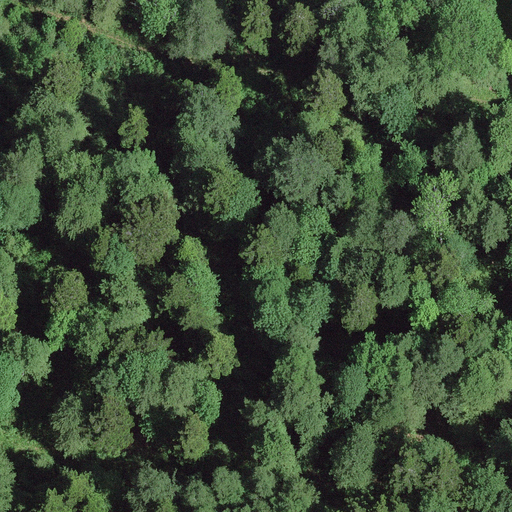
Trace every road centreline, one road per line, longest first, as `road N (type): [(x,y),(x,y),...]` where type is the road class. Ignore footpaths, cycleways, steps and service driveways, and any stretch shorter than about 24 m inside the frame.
road 1 (track): [(511,109),(414,89),(171,61),(8,0)]
road 2 (track): [(355,511),(30,449),(0,470)]
